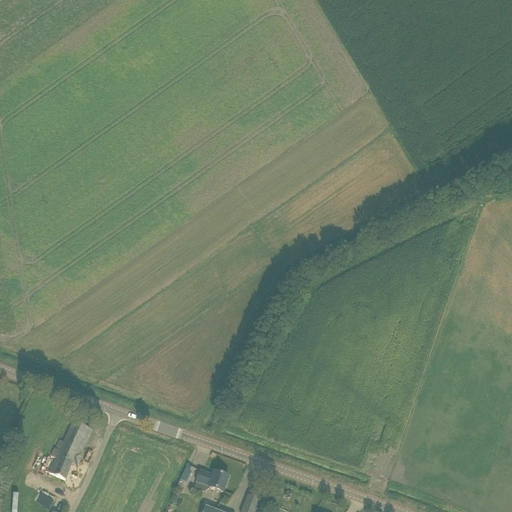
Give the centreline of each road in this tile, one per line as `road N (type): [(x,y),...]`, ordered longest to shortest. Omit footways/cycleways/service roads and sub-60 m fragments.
road 1 (track): [(511,151),(273,284),(194,440)]
road 2 (tertiary): [(381,511),(115,409)]
road 3 (tertiary): [(115,409),(0,367)]
